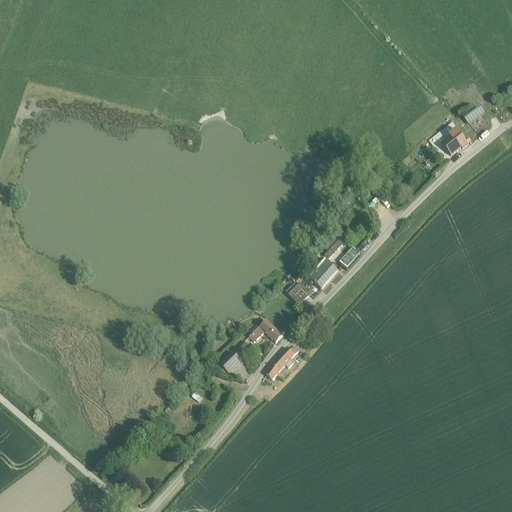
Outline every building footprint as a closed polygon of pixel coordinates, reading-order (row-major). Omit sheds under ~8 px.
[(461,117),(470,128),(485,115),(479,109),(461,117)] [(442,147),(452,158),(462,150),(463,151),(469,147),(468,145),(471,143),(468,139),(465,142),(457,131),(449,137),(451,140),(442,147)] [(330,251),(324,258),(328,262),(344,245),(336,237),(326,247),(330,251)] [(340,264),(348,271),(361,256),(353,249),(340,264)] [(315,284),(322,291),(338,273),(323,259),(306,278),(301,273),(293,282),(299,286),(300,288),(301,286),(304,283),(310,288),(312,286),(313,286),(315,284)] [(300,288),(299,286),(289,296),(299,307),(311,296),(301,286),(300,288)] [(250,339),(255,344),(265,334),(277,345),(283,338),(279,334),(267,322),(250,339)] [(322,329),(317,324),(306,335),(311,340),(322,329)] [(242,332),(237,328),(233,332),(232,331),(229,335),(234,340),(242,332)] [(272,368),(267,377),(273,382),(286,367),(289,370),(294,365),(291,362),(295,358),(294,357),(299,353),(294,348),(290,352),(287,350),(278,361),(272,368)] [(225,372),(228,375),(240,364),(235,359),(237,358),(232,354),(217,369),(222,374),(225,372)] [(213,389),(203,384),(201,388),(211,393),(213,389)] [(203,399),(196,393),(192,397),(199,403),(203,399)]
